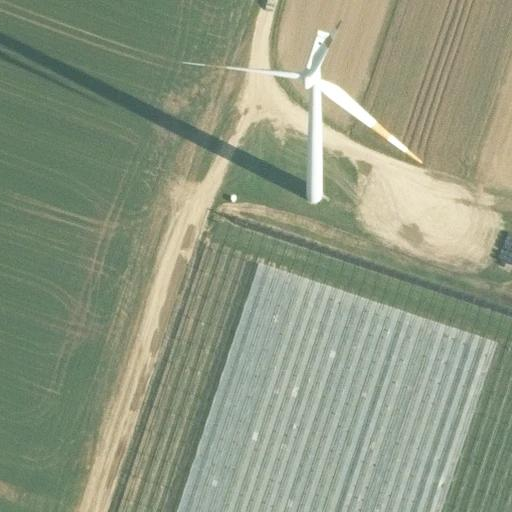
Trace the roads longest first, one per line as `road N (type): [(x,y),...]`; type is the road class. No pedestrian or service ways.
road 1 (track): [(231,102),(99,511)]
road 2 (track): [(372,226),(394,161),(231,102),(265,0)]
road 3 (track): [(394,161),(511,203)]
